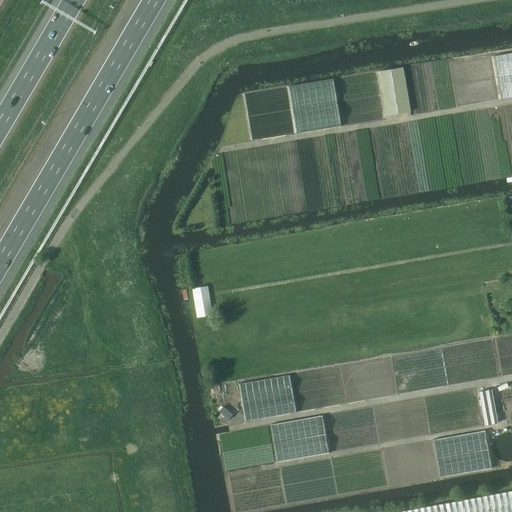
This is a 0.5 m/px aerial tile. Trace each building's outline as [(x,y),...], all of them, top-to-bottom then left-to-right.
[(511,50),(495,54),(502,96),(511,94),(511,50)] [(387,115),(411,111),(403,67),(379,71),(387,115)] [(213,315),(208,285),(193,288),(197,317),(213,315)] [(511,334),(495,337),(500,372),(511,370),(511,334)] [(393,356),(342,363),(347,401),(398,394),(393,356)] [(374,403),(380,440),(482,425),(477,388),(374,403)] [(492,389),(479,391),(485,425),(498,423),(492,389)] [(511,433),(508,432),(503,433),(498,435),(495,438),(493,443),(493,448),(494,453),(497,457),(501,459),(506,460),(511,460),(511,459),(511,433)] [(384,448),(332,455),(337,493),(389,486),(384,448)] [(511,511),(511,490),(394,511),(511,511)]
